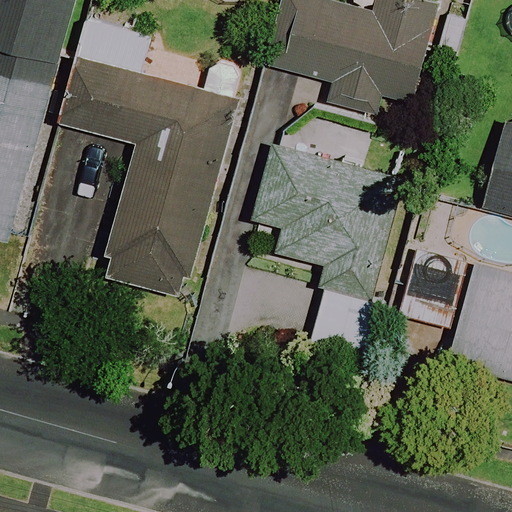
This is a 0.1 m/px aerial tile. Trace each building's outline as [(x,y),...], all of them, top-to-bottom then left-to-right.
[(0,0),(0,45),(61,63),(79,0),(0,0)] [(414,111),(431,47),(455,54),(466,14),(441,7),(414,0),(380,0),(377,13),(326,0),(287,0),(270,65),(333,82),(331,89),(414,111)] [(150,35),(90,22),(66,125),(138,142),(107,276),(191,295),(236,99),(141,77),(150,35)] [(57,79),(0,61),(0,239),(8,242),(57,79)] [(511,120),(507,119),(484,206),(511,213),(511,120)] [(406,179),(276,146),(258,217),(285,224),(278,251),(332,265),(311,348),(371,364),(388,300),(376,297),(406,179)] [(468,265),(433,255),(414,318),(449,329),(468,265)] [(511,271),(479,262),(452,361),(511,377),(511,271)]
